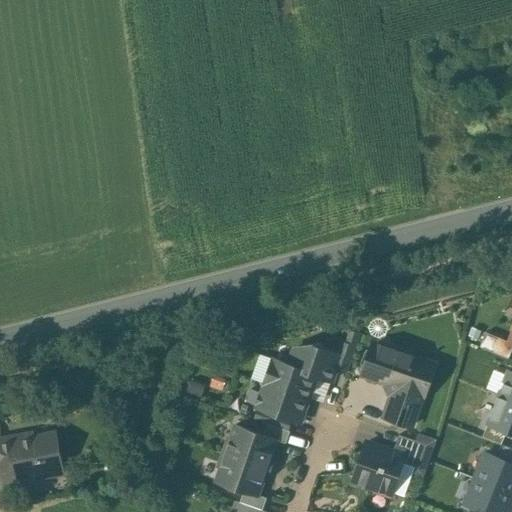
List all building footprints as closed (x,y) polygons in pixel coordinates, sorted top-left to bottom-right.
[(360,333),(349,329),(344,342),(355,345),(360,333)] [(344,342),(343,341),(340,342),(336,353),(340,354),(335,368),(347,372),(356,346),(355,345),(344,342)] [(434,364),(374,343),(372,349),(367,352),(363,363),(366,368),(363,375),(389,384),(393,390),(384,416),(411,426),(422,395),(423,395),(434,364)] [(319,344),(315,346),(314,345),(294,349),(289,364),(288,366),(315,375),(331,380),(335,368),(340,354),(336,353),(321,348),(319,344)] [(315,375),(288,366),(289,364),(273,359),(265,383),(308,397),(315,375)] [(511,363),(506,362),(496,390),(511,395),(511,363)] [(308,397),(265,383),(257,406),(292,419),(299,421),(308,397)] [(511,430),(511,395),(496,390),(485,421),(511,430)] [(292,419),(258,407),(254,418),(267,423),(288,430),(292,419)] [(288,430),(267,423),(263,434),(277,439),(277,440),(285,443),(290,431),(288,430)] [(263,434),(235,424),(215,481),(243,490),(258,495),(258,494),(277,440),(277,439),(263,434)] [(54,432),(0,442),(0,457),(1,463),(3,462),(12,461),(15,478),(26,476),(27,479),(41,477),(40,473),(61,470),(54,432)] [(427,444),(398,434),(392,452),(403,456),(401,462),(418,468),(427,444)] [(376,448),(369,445),(368,443),(366,442),(359,463),(356,464),(353,472),(355,475),(353,479),(391,493),(401,462),(403,456),(392,452),(378,447),(376,448)] [(511,448),(503,445),(498,457),(511,462),(511,448)] [(475,478),(511,492),(511,462),(498,457),(485,452),(475,478)] [(507,511),(511,503),(511,492),(475,478),(465,503),(478,509),(486,511),(507,511)] [(258,495),(243,490),(239,501),(239,502),(241,502),(262,509),(266,497),(258,494),(258,495)] [(241,502),(239,502),(239,501),(234,500),(230,511),(269,511),(270,511),(262,509),(241,502)]
